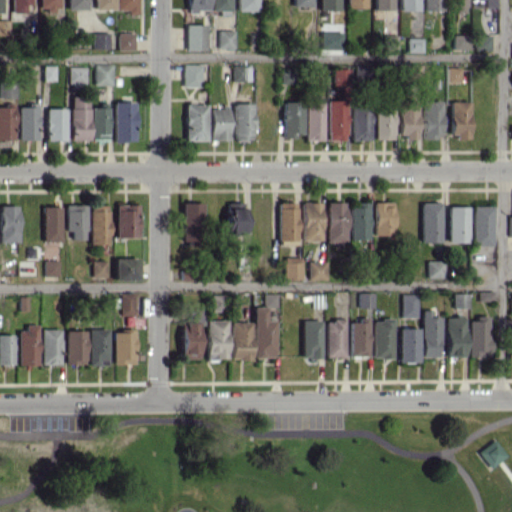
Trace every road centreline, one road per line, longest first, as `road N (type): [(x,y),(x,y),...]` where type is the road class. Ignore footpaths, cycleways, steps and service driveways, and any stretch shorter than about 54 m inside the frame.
road 1 (residential): [(0,402),(511,398)]
road 2 (residential): [(511,172),(0,172)]
road 3 (residential): [(160,0),(158,401)]
